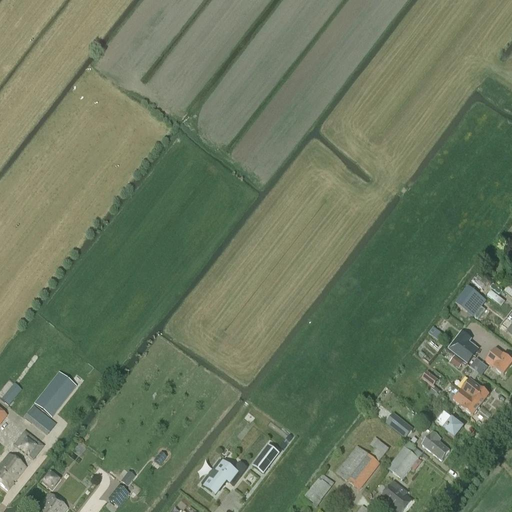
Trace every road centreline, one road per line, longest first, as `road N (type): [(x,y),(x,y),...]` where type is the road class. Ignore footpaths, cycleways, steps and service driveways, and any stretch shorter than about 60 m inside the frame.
road 1 (track): [(102,86),(0,219)]
road 2 (unclassified): [(434,511),(511,413)]
